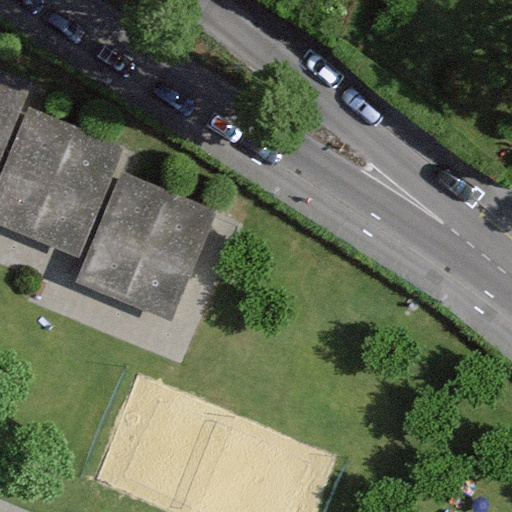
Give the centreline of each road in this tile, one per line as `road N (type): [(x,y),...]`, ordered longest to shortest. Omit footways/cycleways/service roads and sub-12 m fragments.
road 1 (residential): [(60,0),(197,102),(501,277)]
road 2 (residential): [(501,277),(436,188),(205,0)]
